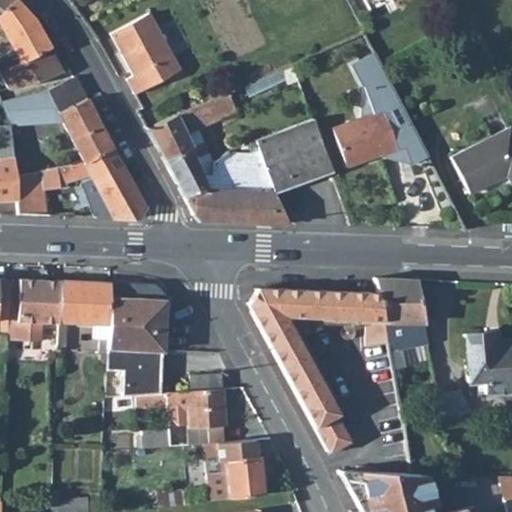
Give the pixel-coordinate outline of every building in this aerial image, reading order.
[(62,71),(33,19),(16,0),(0,0),(0,29),(11,49),(0,55),(0,78),(6,89),(30,85),(62,71)] [(125,78),(132,93),(178,69),(148,12),(109,33),(131,74),(125,78)] [(280,71),(285,85),(297,80),(291,65),(280,71)] [(17,133),(14,122),(45,116),(57,113),(67,133),(83,163),(111,148),(74,76),(47,90),(1,101),(8,124),(9,135),(17,133)] [(145,128),(191,213),(195,193),(207,191),(200,172),(208,173),(209,162),(211,161),(202,142),(190,147),(185,134),(196,129),(235,112),(228,93),(227,92),(175,113),(145,128)] [(331,128),(345,166),(396,147),(382,109),(331,128)] [(45,116),(56,138),(67,133),(57,113),(45,116)] [(191,213),(197,222),(288,223),(273,192),(331,171),(311,118),(248,141),(247,152),(227,150),(211,161),(209,162),(208,173),(200,172),(207,191),(195,193),(191,213)] [(0,200),(14,199),(13,175),(9,135),(8,124),(0,124),(0,200)] [(450,156),(468,192),(496,178),(494,175),(503,171),(509,182),(511,180),(511,137),(507,128),(450,156)] [(185,134),(190,147),(202,142),(196,129),(185,134)] [(88,172),(90,178),(119,163),(111,148),(83,163),(56,168),(59,186),(65,185),(64,180),(88,172)] [(143,206),(119,163),(90,178),(91,179),(110,217),(136,217),(143,206)] [(15,214),(44,215),(41,189),(59,186),(56,168),(13,175),(14,199),(15,214)] [(92,216),(110,217),(91,179),(79,184),(92,216)] [(511,222),(502,222),(502,227),(502,231),(511,231),(511,222)] [(380,322),(381,322),(385,340),(387,351),(425,343),(421,323),(422,323),(413,278),(373,276),(377,291),(380,322)] [(56,322),(58,280),(18,279),(17,284),(15,340),(39,341),(40,322),(56,322)] [(56,322),(55,350),(64,351),(65,321),(91,322),(106,323),(108,283),(58,280),(56,322)] [(105,353),(103,397),(134,395),(158,393),(163,297),(153,285),(108,283),(106,323),(106,338),(105,353)] [(15,340),(17,284),(8,284),(6,330),(5,340),(15,340)] [(244,303),(249,311),(263,288),(255,287),(244,303)] [(249,311),(326,451),(329,452),(350,441),(335,415),(336,413),(283,316),(363,318),(363,344),(385,340),(381,322),(380,322),(377,291),(263,288),(249,311)] [(98,338),(106,338),(106,323),(91,322),(90,338),(98,338)] [(462,332),(465,380),(483,379),(484,392),(511,390),(511,337),(495,339),(486,340),(485,330),(462,332)] [(485,330),(486,340),(495,339),(494,330),(485,330)] [(98,338),(97,353),(105,353),(106,338),(98,338)] [(390,368),(391,377),(401,376),(400,367),(390,368)] [(188,376),(189,391),(220,389),(219,374),(188,376)] [(134,395),(135,406),(164,405),(165,414),(176,425),(186,424),(187,424),(187,425),(220,423),(222,423),(220,389),(189,391),(158,393),(134,395)] [(435,393),(440,420),(472,414),(458,389),(435,393)] [(187,424),(186,424),(187,444),(202,443),(222,442),(220,423),(187,425),(187,424)] [(140,430),(142,447),(168,445),(167,428),(140,430)] [(208,500),(261,494),(257,456),(254,457),(252,439),(222,442),(202,443),(208,500)] [(423,475),(337,471),(359,511),(462,511),(462,510),(455,511),(433,511),(426,479),(423,475)] [(511,511),(511,475),(498,476),(503,501),(511,499),(511,511)] [(181,488),(158,490),(160,505),(182,502),(181,488)] [(50,503),(49,511),(84,511),(87,511),(86,500),(86,496),(59,498),(58,502),(50,503)] [(86,500),(87,511),(97,511),(97,499),(86,500)]
